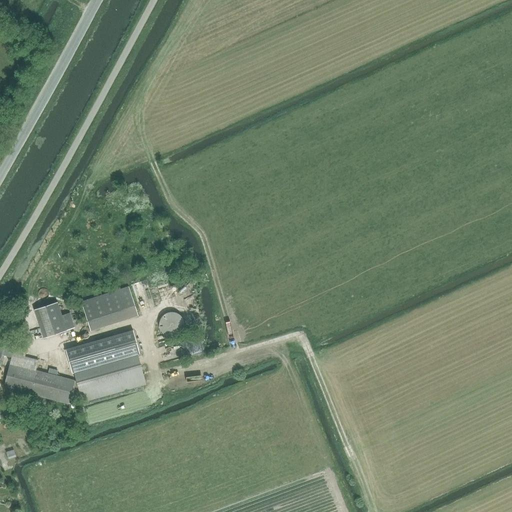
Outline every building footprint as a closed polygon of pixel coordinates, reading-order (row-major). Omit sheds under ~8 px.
[(129,287),(108,294),(81,303),(86,318),(90,331),(138,316),(129,287)] [(57,302),(34,310),(44,338),(67,331),(66,330),(75,328),(70,313),(61,315),(57,302)] [(171,312),(168,313),(166,313),(164,314),(162,316),(161,318),(160,320),(159,322),(159,324),(159,326),(159,329),(160,331),(161,333),(163,334),(165,336),(167,337),(169,337),(171,337),(174,337),(176,337),(178,336),(180,334),(181,333),(182,331),(183,329),(184,327),(184,324),(184,322),(183,320),(182,318),(181,316),(179,315),(177,314),(175,313),(173,312),(171,312)] [(133,329),(65,348),(72,372),(140,352),(133,329)] [(13,351),(5,349),(3,355),(11,357),(4,387),(68,404),(82,400),(83,403),(146,385),(137,355),(136,356),(136,355),(74,372),(77,381),(36,370),(38,360),(25,357),(26,351),(14,347),(13,351)] [(128,409),(141,406),(139,399),(126,402),(128,409)] [(88,423),(101,420),(98,406),(85,409),(88,423)]
